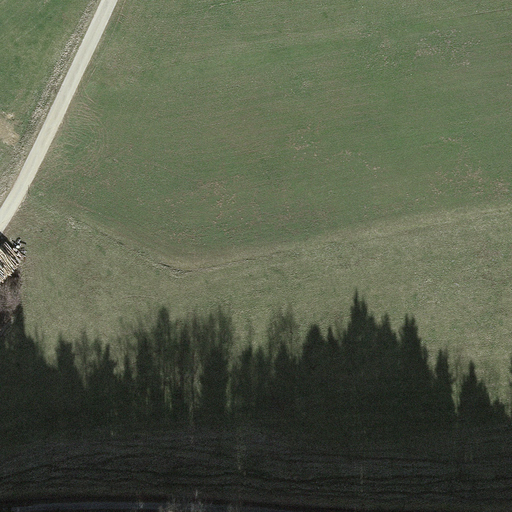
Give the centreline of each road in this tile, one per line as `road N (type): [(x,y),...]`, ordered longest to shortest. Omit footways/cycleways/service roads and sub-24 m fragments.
road 1 (track): [(0,511),(254,511)]
road 2 (track): [(109,0),(0,220)]
